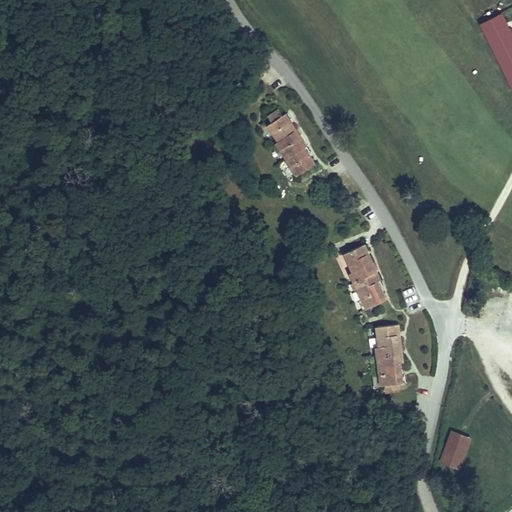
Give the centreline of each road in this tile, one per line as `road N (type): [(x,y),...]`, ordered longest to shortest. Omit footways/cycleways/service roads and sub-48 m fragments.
road 1 (residential): [(228,0),(316,109),(410,259),(439,323),(443,348),(422,485),(432,511)]
road 2 (track): [(0,419),(59,459),(145,487),(253,463),(298,463),(343,477),(364,511)]
road 3 (track): [(449,320),(464,262),(511,179)]
